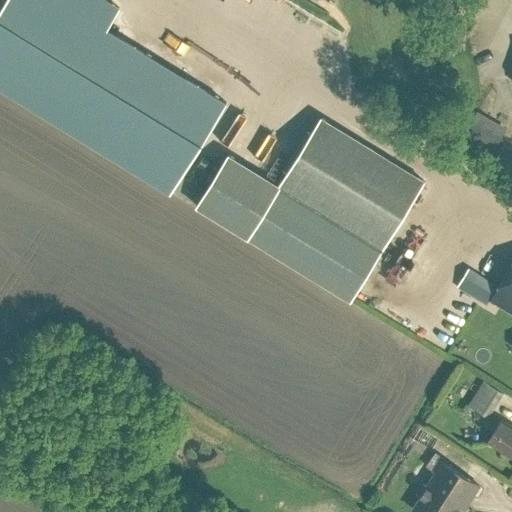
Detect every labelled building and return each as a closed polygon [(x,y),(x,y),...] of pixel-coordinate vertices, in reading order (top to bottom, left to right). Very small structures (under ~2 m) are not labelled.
[(0,83),(172,189),(203,139),(226,101),(203,86),(62,0),(5,0),(0,9),(0,83)] [(229,153),(197,206),(351,299),(382,247),(424,177),(320,115),(279,183),(229,153)] [(471,120),(461,138),(492,156),(502,138),(471,120)] [(511,258),(488,299),(511,312),(511,258)] [(453,298),(454,280),(430,278),(429,296),(453,298)] [(489,417),(504,392),(484,379),(469,404),(489,417)] [(511,455),(511,424),(501,418),(487,440),(511,455)] [(463,509),(479,484),(439,459),(417,493),(421,495),(412,508),(418,511),(457,511),(460,507),(463,509)]
